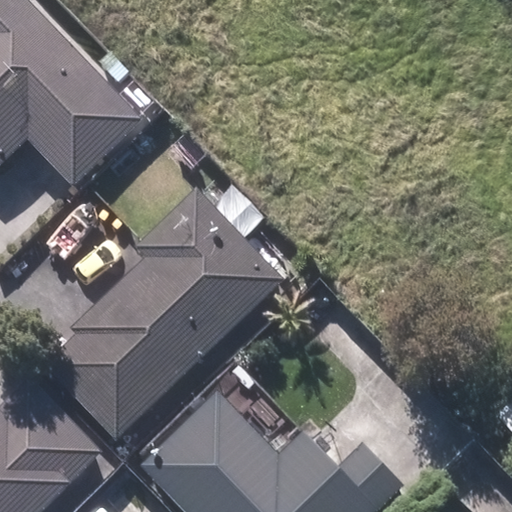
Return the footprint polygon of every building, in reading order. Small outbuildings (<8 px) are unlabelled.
[(0,0),(0,179),(38,145),(83,193),(151,128),(31,0),(0,0)] [(61,375),(126,444),(296,290),(212,198),(151,253),(162,265),(85,337),(93,346),(61,375)] [(0,511),(57,511),(112,460),(43,388),(9,420),(6,415),(0,420),(0,511)] [(183,511),(372,511),(401,484),(361,444),(338,467),(301,430),(280,451),(217,388),(137,465),(183,511)] [(511,396),(501,407),(511,418),(511,396)]
